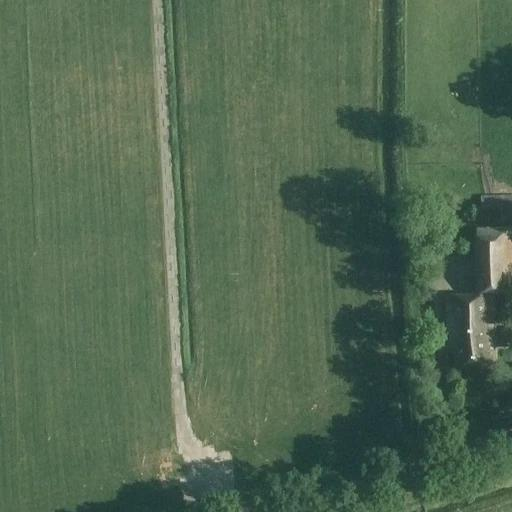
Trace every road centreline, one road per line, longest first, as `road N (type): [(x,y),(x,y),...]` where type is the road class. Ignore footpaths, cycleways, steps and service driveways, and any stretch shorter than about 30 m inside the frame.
road 1 (track): [(232,511),(180,419),(155,0)]
road 2 (unclassified): [(291,511),(511,434)]
